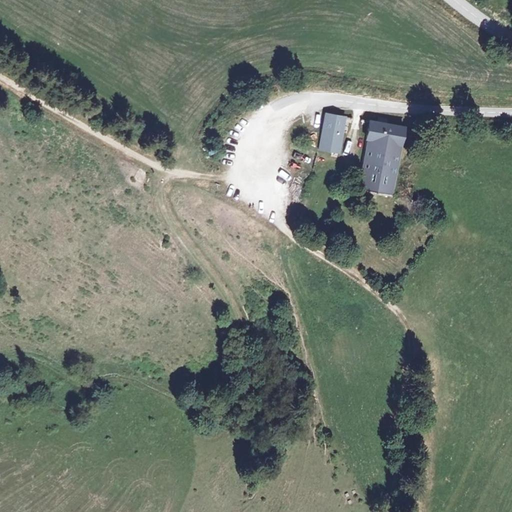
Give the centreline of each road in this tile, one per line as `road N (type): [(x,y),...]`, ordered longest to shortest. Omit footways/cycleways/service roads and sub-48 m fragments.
road 1 (track): [(173,171),(158,200),(224,297),(251,358),(230,407),(210,414),(125,378),(82,386),(23,356),(0,368)]
road 2 (track): [(257,192),(287,231),(376,292),(409,335),(393,511)]
road 3 (unclassified): [(511,114),(309,100),(282,110),(256,138),(248,162),(257,192)]
road 4 (track): [(0,80),(173,171)]
